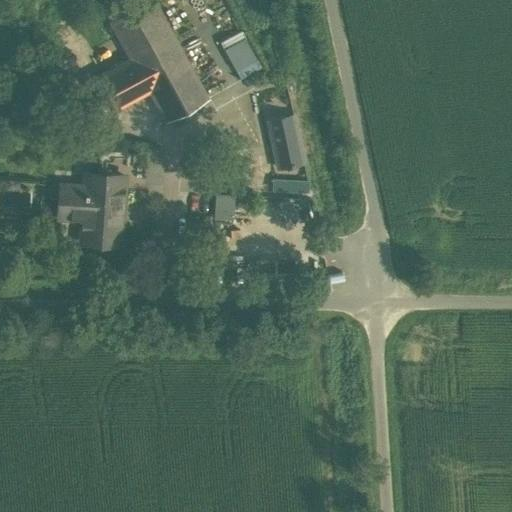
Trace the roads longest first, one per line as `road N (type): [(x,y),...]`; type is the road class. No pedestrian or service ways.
road 1 (unclassified): [(0,310),(373,303)]
road 2 (unclassified): [(373,303),(364,175),(332,0)]
road 3 (unknown): [(349,304),(269,215),(199,104)]
road 4 (unclassified): [(386,511),(373,303)]
road 5 (unclassified): [(373,303),(511,303)]
